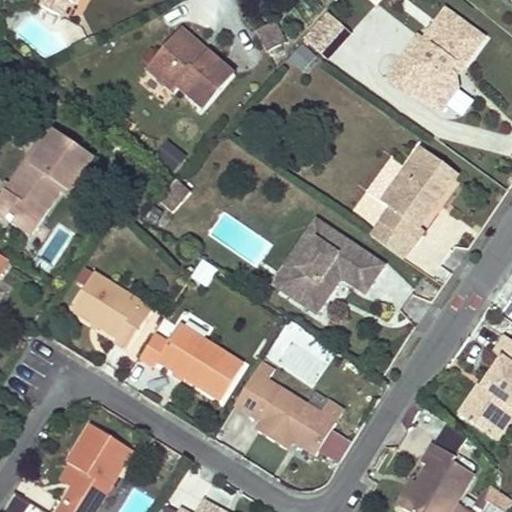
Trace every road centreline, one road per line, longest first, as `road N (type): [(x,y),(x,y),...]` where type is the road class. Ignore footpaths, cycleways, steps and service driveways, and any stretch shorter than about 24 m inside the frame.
road 1 (residential): [(0,491),(73,384),(93,387),(314,511)]
road 2 (residential): [(511,231),(403,385)]
road 3 (residential): [(328,511),(403,385)]
